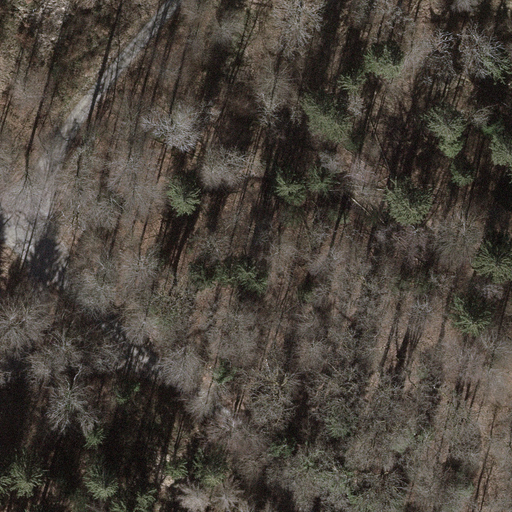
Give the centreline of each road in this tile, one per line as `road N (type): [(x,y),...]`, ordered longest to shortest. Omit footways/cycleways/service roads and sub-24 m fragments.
road 1 (track): [(0,224),(172,0)]
road 2 (track): [(306,511),(235,432),(145,359)]
road 3 (track): [(0,227),(145,359)]
road 4 (track): [(0,378),(65,359),(145,359)]
